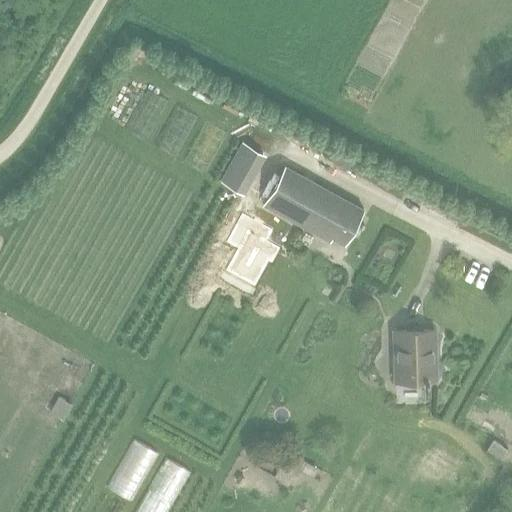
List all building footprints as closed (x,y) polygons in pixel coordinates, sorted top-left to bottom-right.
[(337,152),(332,161),(348,170),(353,161),(337,152)] [(364,208),(285,164),(262,205),(328,242),(331,237),(344,244),(364,208)] [(239,222),(231,235),(239,240),(227,262),(255,277),(269,252),(272,254),(280,241),(249,224),(248,227),(239,222)] [(329,254),(340,260),(346,248),(335,242),(329,254)] [(431,329),(394,330),(395,381),(436,379),(435,358),(431,358),(431,329)] [(486,451),(500,460),(508,449),(494,440),(486,451)] [(280,466),(274,477),(286,484),(292,473),(297,476),(305,461),(294,455),(286,470),(280,466)] [(166,511),(188,475),(165,462),(135,511),(166,511)]
